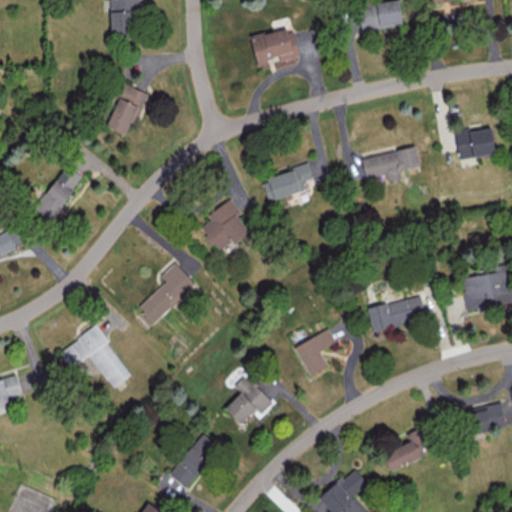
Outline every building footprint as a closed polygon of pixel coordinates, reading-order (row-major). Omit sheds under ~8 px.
[(109,0),(111,37),(138,36),(136,0),(109,0)] [(360,3),(361,25),(401,24),(400,1),(360,3)] [(126,134),(144,91),(120,81),(113,97),(117,98),(106,126),(126,134)] [(457,157),(494,153),(491,127),(455,131),(457,157)] [(361,156),(364,177),(385,173),(386,180),(401,178),(399,169),(418,165),(415,146),(361,156)] [(267,174),(273,197),(313,187),(308,164),(267,174)] [(33,207),(50,220),(81,178),(65,165),(33,207)] [(251,230),(229,198),(208,213),(211,218),(201,225),(219,252),(251,230)] [(0,254),(15,247),(7,229),(0,232),(0,254)] [(153,323),(195,284),(174,261),(159,275),(164,280),(137,306),(153,323)] [(461,276),(465,309),(511,302),(511,281),(510,269),(461,276)] [(424,319),(419,295),(367,306),(372,330),(424,319)] [(130,373),(95,324),(58,350),(70,367),(88,354),(111,387),(130,373)] [(319,349),(335,342),(328,328),(294,344),(308,374),(327,366),(319,349)] [(259,413),(271,401),(245,374),(233,385),(240,392),(224,407),(239,423),(255,408),(259,413)] [(504,427),(501,402),(470,406),(473,431),(504,427)] [(186,488),(219,447),(200,431),(166,472),(186,488)] [(382,453),(389,470),(419,456),(412,439),(382,453)] [(331,511),(349,511),(361,501),(353,494),(367,482),(352,466),(318,498),(331,511)]
